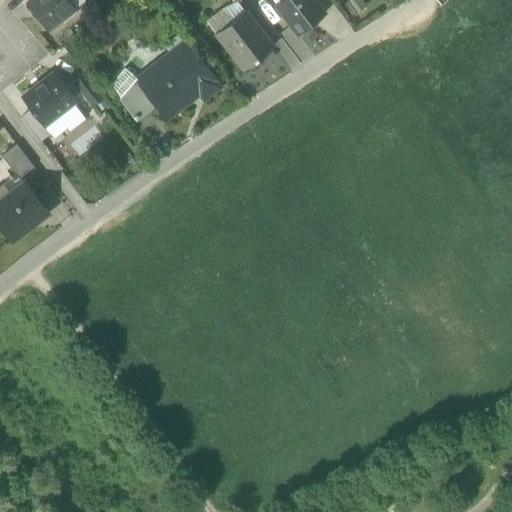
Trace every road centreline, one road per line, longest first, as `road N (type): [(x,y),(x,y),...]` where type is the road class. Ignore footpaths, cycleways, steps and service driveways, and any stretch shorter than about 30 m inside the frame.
road 1 (residential): [(414,0),(87,218)]
road 2 (residential): [(0,106),(87,218)]
